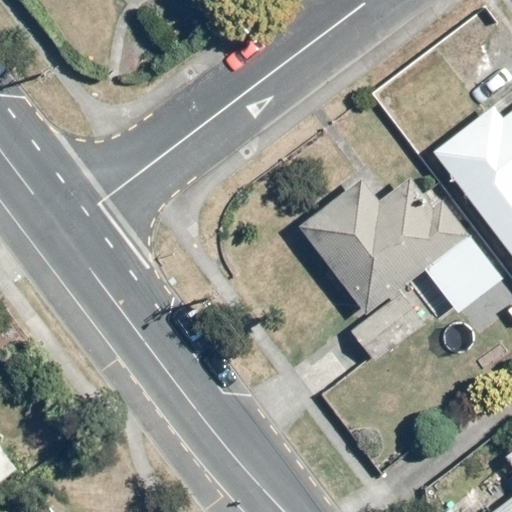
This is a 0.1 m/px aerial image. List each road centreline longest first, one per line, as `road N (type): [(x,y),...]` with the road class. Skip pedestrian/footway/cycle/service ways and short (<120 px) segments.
road 1 (residential): [(60,234),(371,0)]
road 2 (unclassified): [(283,511),(197,415),(60,234)]
